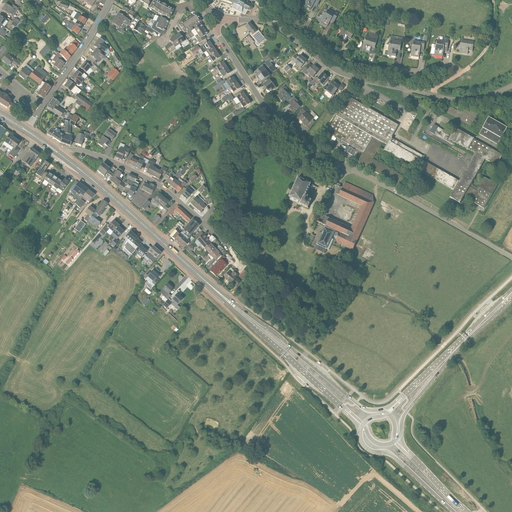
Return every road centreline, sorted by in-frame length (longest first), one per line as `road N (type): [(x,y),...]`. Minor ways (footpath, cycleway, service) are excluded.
road 1 (unclassified): [(511,257),(286,129),(216,32),(220,17)]
road 2 (primary): [(381,410),(359,406),(206,282)]
road 3 (residential): [(225,243),(151,179),(80,150),(62,156)]
road 4 (primary): [(206,282),(62,156)]
road 5 (primary): [(206,282),(343,408)]
road 6 (primary): [(398,436),(424,388),(511,298)]
road 7 (residential): [(301,21),(359,65),(454,66),(459,73)]
road 8 (residential): [(273,25),(338,71),(425,93)]
road 9 (track): [(332,174),(285,142),(252,143),(232,170),(233,212)]
road 10 (primary): [(511,289),(402,396)]
road 11 (residential): [(40,107),(110,0)]
road 12 (primary): [(360,431),(366,448),(392,455),(453,511)]
